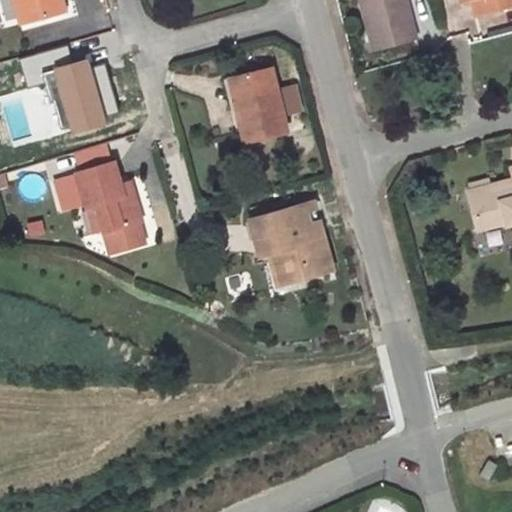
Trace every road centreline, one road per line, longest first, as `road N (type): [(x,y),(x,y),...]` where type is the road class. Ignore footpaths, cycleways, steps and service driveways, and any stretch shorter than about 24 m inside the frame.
road 1 (unclassified): [(423,437),(351,161)]
road 2 (unclassified): [(259,511),(423,437)]
road 3 (residential): [(144,51),(309,2)]
road 4 (residential): [(511,116),(351,161)]
road 5 (unclassified): [(351,161),(309,2)]
